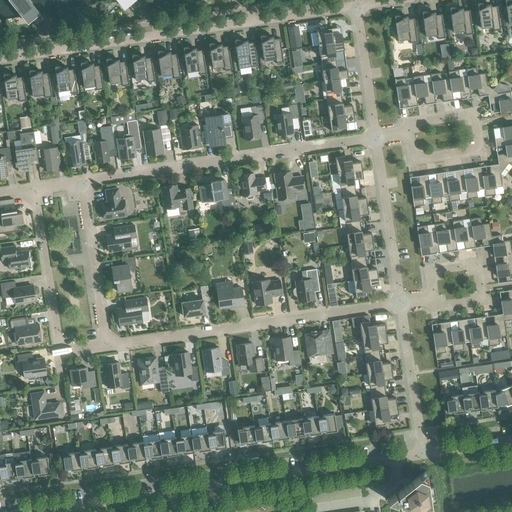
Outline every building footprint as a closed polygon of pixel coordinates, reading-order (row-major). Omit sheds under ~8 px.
[(15,0),(12,3),(23,17),(25,20),(30,16),(36,24),(43,19),(27,0),(15,0)] [(117,0),(119,2),(122,6),(126,2),(132,10),(139,4),(135,0),(117,0)] [(511,0),(504,0),(506,6),(503,7),(502,7),(503,14),(504,14),(507,13),(508,24),(511,23),(511,0)] [(493,30),(493,31),(500,30),(497,6),(486,8),(485,7),(485,6),(485,5),(484,5),(484,4),(483,4),(482,4),(481,3),(480,3),(479,3),(478,4),(477,4),(478,11),(475,11),(474,11),(476,18),(479,18),(481,28),(493,27),(493,30)] [(465,34),(465,35),(473,34),(469,10),(458,12),(458,11),(457,10),(457,9),(456,9),(456,8),(455,8),(454,7),(453,7),(452,7),(451,7),(450,8),(449,8),(450,15),(447,15),(448,23),(449,22),(448,22),(451,22),(453,33),(465,31),(466,34),(465,34)] [(438,38),(438,39),(445,38),(442,14),(430,16),(430,15),(430,14),(429,14),(429,13),(428,13),(428,12),(427,12),(426,11),(425,11),(423,11),(422,12),(423,19),(420,19),(419,19),(420,27),(421,27),(421,26),(424,26),(425,37),(437,35),(438,38)] [(410,42),(410,43),(417,42),(414,18),(402,20),(402,19),(402,18),(401,17),(400,16),(399,16),(398,15),(397,15),(396,15),(396,16),(395,16),(394,16),(395,23),(392,23),(391,23),(392,31),(393,31),(393,30),(396,30),(398,41),(410,39),(410,42)] [(316,31),(318,46),(343,42),(341,34),(332,35),(331,32),(326,33),(326,29),(316,31)] [(263,61),(276,59),(277,63),(283,62),(280,38),(273,39),(273,36),(268,38),(267,37),(266,36),(265,36),(264,35),(263,35),(262,35),(261,36),(260,36),(261,43),(258,43),(257,43),(258,51),(259,51),(259,50),(262,50),(263,61)] [(236,54),(238,69),(258,66),(254,42),(248,43),(247,40),(242,42),(241,41),(241,40),(240,40),(239,39),(238,39),(237,39),(236,39),(235,39),(234,40),(235,47),(232,47),(233,55),(233,54),(236,54)] [(318,46),(321,63),(336,61),(334,51),(344,50),(343,42),(318,46)] [(212,68),(225,67),(226,71),(232,70),(228,46),(222,47),(221,44),(217,46),(216,45),(215,44),(214,44),(214,43),(213,43),(212,43),(211,43),(210,43),(209,44),(210,51),(207,51),(206,51),(207,58),(208,58),(211,57),(212,68)] [(186,72),(199,70),(200,74),(206,74),(203,50),(196,51),(196,48),(196,47),(191,50),(190,49),(189,48),(188,47),(187,47),(186,47),(185,47),(184,47),(183,48),(184,55),(181,55),(180,55),(181,62),(182,62),(185,61),(186,72)] [(161,76),(174,74),(174,78),(180,77),(177,54),(170,55),(170,51),(165,54),(164,53),(164,52),(163,51),(161,51),(160,51),(159,51),(158,51),(157,51),(158,58),(155,59),(155,58),(154,59),(156,66),(159,65),(161,76)] [(135,80),(148,78),(149,82),(155,81),(151,58),(145,58),(144,55),(139,57),(138,56),(137,55),(136,54),(135,54),(134,54),(133,55),(132,55),(131,55),(132,62),(129,63),(129,62),(130,70),(130,69),(133,69),(135,80)] [(109,84),(122,82),(123,86),(129,85),(126,61),(119,62),(119,59),(118,59),(114,61),(113,60),(112,59),(111,59),(110,58),(109,58),(108,58),(106,59),(107,66),(104,66),(103,66),(104,74),(105,74),(105,73),(108,73),(109,84)] [(452,59),(446,60),(448,71),(454,70),(452,59)] [(321,63),(323,81),(348,77),(347,69),(337,71),(336,61),(321,63)] [(84,88),(97,86),(97,90),(103,89),(100,65),(93,66),(93,63),(88,65),(88,64),(86,63),(85,62),(83,62),(82,62),(81,62),(80,63),(81,70),(78,70),(77,70),(78,78),(79,77),(82,77),(84,88)] [(58,91),(71,90),(71,94),(78,93),(74,69),(68,70),(67,67),(62,69),(62,68),(61,67),(60,67),(59,66),(58,66),(57,66),(56,66),(55,67),(54,67),(55,74),(52,74),(53,81),(56,81),(58,91)] [(479,97),(488,96),(492,89),(487,86),(485,73),(477,74),(476,67),(466,69),(467,76),(469,89),(477,88),(479,97)] [(401,68),(393,69),(394,75),(394,77),(402,76),(401,68)] [(32,95),(45,93),(46,98),(52,97),(48,73),(42,74),(41,71),(37,73),(36,72),(35,71),(34,70),(33,70),(32,70),(31,70),(29,70),(28,71),(29,71),(30,78),(27,78),(26,78),(27,85),(28,85),(31,84),(32,95)] [(471,97),(469,89),(467,76),(459,77),(458,70),(454,70),(448,71),(449,79),(449,78),(451,92),(452,91),(459,90),(461,100),(471,98),(471,97)] [(453,100),(452,91),(451,92),(449,78),(449,79),(441,80),(440,73),(430,74),(431,81),(433,94),(434,94),(441,93),(443,102),(453,101),(453,100)] [(6,99),(19,97),(20,101),(26,100),(23,77),(16,78),(16,75),(16,74),(11,77),(10,76),(10,75),(9,75),(9,74),(8,74),(7,74),(6,74),(5,74),(4,74),(3,74),(3,75),(4,81),(1,82),(1,81),(0,82),(1,89),(2,89),(5,88),(6,99)] [(435,103),(434,94),(433,94),(431,81),(424,82),(423,75),(412,77),(413,84),(414,84),(416,97),(423,96),(425,105),(435,103)] [(323,81),(326,99),(341,97),(339,87),(349,86),(348,77),(323,81)] [(417,105),(416,97),(414,84),(413,84),(406,85),(405,78),(395,79),(394,79),(397,100),(398,100),(398,99),(405,98),(407,107),(418,106),(417,105)] [(492,89),(488,96),(489,105),(498,104),(499,111),(499,112),(511,110),(511,99),(511,100),(510,91),(497,93),(492,89)] [(184,96),(176,100),(179,105),(186,102),(184,96)] [(326,99),(329,117),(353,113),(352,105),(342,106),(341,97),(326,99)] [(291,119),(298,118),(296,104),(289,105),(290,113),(274,116),(277,135),(293,133),(291,119)] [(258,120),(264,119),(262,105),(251,107),(252,116),(241,117),(244,140),(261,138),(258,120)] [(177,107),(168,109),(170,120),(179,119),(177,107)] [(156,111),(159,126),(168,125),(165,110),(156,111)] [(353,113),(329,117),(331,131),(341,130),(340,127),(345,126),(345,123),(354,121),(353,113)] [(211,117),(207,123),(210,145),(224,143),(223,137),(231,136),(228,114),(211,117)] [(122,116),(111,118),(112,125),(123,123),(122,116)] [(30,119),(20,121),(21,128),(31,127),(30,119)] [(134,148),(135,146),(140,146),(136,120),(126,121),(128,134),(124,135),(123,136),(123,138),(117,139),(120,159),(135,157),(134,148)] [(183,124),(181,126),(181,127),(179,128),(183,149),(200,147),(197,125),(189,126),(189,125),(186,124),(183,124)] [(57,125),(49,126),(52,144),(60,143),(57,125)] [(496,147),(505,146),(505,145),(511,144),(511,125),(502,127),(502,128),(503,135),(494,137),(495,147),(496,147)] [(95,151),(96,162),(109,160),(108,150),(115,149),(111,126),(100,127),(102,141),(93,143),(94,145),(92,145),(93,151),(95,151)] [(143,132),(147,155),(163,152),(159,129),(143,132)] [(64,143),(68,167),(85,164),(82,146),(88,145),(86,131),(79,132),(80,140),(64,143)] [(15,162),(15,167),(17,166),(18,172),(28,170),(28,173),(33,172),(32,164),(38,164),(33,132),(20,134),(22,149),(15,150),(17,162),(15,162)] [(497,155),(498,164),(504,169),(508,163),(511,162),(511,144),(505,145),(505,146),(506,153),(497,155)] [(0,176),(7,176),(5,162),(11,161),(9,147),(0,148),(0,176)] [(43,161),(45,170),(59,168),(56,148),(42,150),(43,157),(42,158),(42,160),(43,161)] [(335,157),(337,174),(362,170),(361,162),(351,163),(351,160),(345,161),(345,156),(335,157)] [(490,175),(482,176),(484,189),(483,189),(485,196),(495,195),(494,187),(502,186),(500,174),(504,169),(498,164),(489,165),(490,175)] [(472,177),(465,178),(464,178),(466,192),(467,199),(477,197),(476,190),(483,189),(484,189),(482,176),(481,167),(471,168),(472,177)] [(454,180),(447,181),(446,181),(448,194),(449,201),(459,200),(458,193),(466,192),(464,178),(465,178),(463,170),(463,169),(453,171),(454,180)] [(337,174),(340,191),(355,189),(353,179),(363,178),(362,170),(337,174)] [(436,183),(429,184),(428,184),(430,197),(431,204),(433,204),(436,203),(442,202),(440,195),(448,194),(446,181),(447,181),(445,172),(446,172),(435,173),(436,183)] [(256,191),(266,190),(264,177),(257,179),(258,180),(254,180),(253,173),(239,175),(240,181),(238,182),(237,183),(237,188),(239,189),(241,189),(242,196),(246,196),(246,198),(248,199),(252,198),(253,197),(253,195),(256,194),(256,191)] [(292,193),(303,191),(301,178),(296,179),(296,180),(290,181),(289,173),(273,176),(274,183),(275,189),(277,202),(293,199),(292,193)] [(428,184),(429,184),(428,175),(428,174),(418,176),(418,185),(411,186),(410,186),(413,207),(424,205),(423,198),(430,197),(428,184)] [(234,196),(227,197),(224,180),(214,181),(215,184),(209,184),(208,183),(199,182),(198,182),(201,202),(221,199),(223,212),(236,210),(234,196)] [(180,191),(177,191),(176,185),(161,187),(164,209),(179,207),(179,206),(182,205),(183,210),(192,208),(189,188),(180,189),(180,191)] [(101,204),(104,219),(126,216),(124,200),(119,201),(118,189),(106,190),(107,199),(108,199),(108,203),(101,204)] [(340,191),(342,209),(367,205),(366,197),(356,199),(355,189),(340,191)] [(320,194),(314,195),(315,204),(323,203),(322,194),(320,194)] [(0,223),(0,233),(19,231),(18,224),(23,223),(22,213),(16,213),(16,211),(15,211),(14,204),(0,206),(0,213),(1,213),(1,215),(1,216),(2,224),(0,223)] [(342,209),(345,227),(360,225),(359,215),(368,214),(367,205),(342,209)] [(422,207),(415,208),(416,215),(423,214),(422,207)] [(312,216),(303,217),(305,229),(314,228),(312,216)] [(483,247),(492,245),(491,236),(491,235),(489,223),(481,224),(480,217),(470,219),(471,226),(473,239),(481,238),(483,247)] [(475,247),(473,239),(471,226),(463,227),(462,220),(452,221),(453,229),(453,228),(455,241),(456,241),(463,240),(465,249),(475,248),(475,247)] [(457,250),(456,241),(455,241),(453,228),(453,229),(446,230),(444,222),(439,223),(435,224),(434,224),(435,231),(436,231),(437,244),(438,244),(445,243),(447,252),(457,251),(457,250)] [(268,223),(253,226),(255,235),(269,233),(268,223)] [(115,235),(106,236),(109,252),(131,248),(129,238),(135,238),(133,225),(116,227),(117,233),(116,233),(115,235)] [(345,227),(348,245),(372,241),(371,233),(361,234),(360,225),(345,227)] [(439,253),(438,244),(437,244),(436,231),(435,231),(428,232),(427,225),(423,226),(416,227),(419,247),(420,247),(427,245),(429,255),(439,253)] [(236,229),(219,232),(220,241),(237,238),(236,229)] [(199,231),(188,233),(189,240),(200,239),(199,231)] [(313,232),(302,234),(303,243),(315,241),(313,232)] [(502,255),(503,264),(504,264),(511,262),(511,252),(510,240),(502,241),(500,234),(491,235),(491,236),(492,245),(494,257),(494,256),(502,255)] [(251,241),(242,243),(243,254),(253,253),(251,241)] [(348,245),(350,263),(365,260),(364,251),(374,249),(372,241),(348,245)] [(8,260),(9,269),(30,266),(27,250),(16,252),(15,246),(0,248),(0,249),(2,260),(8,260)] [(115,277),(115,281),(117,292),(132,290),(129,271),(136,270),(134,257),(121,259),(122,265),(111,267),(112,277),(115,277)] [(350,263),(353,280),(378,277),(376,268),(367,270),(365,260),(350,263)] [(511,262),(504,264),(503,264),(495,265),(497,277),(497,276),(505,275),(506,282),(511,281),(511,262)] [(312,291),(314,289),(319,288),(316,269),(306,271),(307,277),(302,277),(301,279),(301,281),(295,281),(297,288),(294,289),(293,290),(294,294),(295,296),(298,295),(298,301),(313,299),(312,291)] [(378,277),(353,280),(347,281),(349,293),(355,292),(355,297),(365,295),(365,290),(370,289),(369,286),(379,285),(378,277)] [(14,299),(15,304),(35,301),(33,286),(22,287),(21,280),(0,283),(3,298),(12,297),(14,299)] [(274,294),(274,295),(281,294),(279,280),(268,282),(268,280),(252,282),(253,289),(252,289),(253,295),(254,295),(256,305),(271,302),(270,295),(274,294)] [(234,303),(243,302),(241,289),(232,291),(231,281),(215,284),(219,307),(235,305),(234,303)] [(195,315),(205,313),(203,303),(209,302),(207,286),(201,287),(202,299),(181,303),(183,316),(192,315),(193,315),(195,315)] [(500,301),(502,314),(504,321),(511,319),(511,289),(507,290),(508,300),(501,301),(500,301)] [(117,309),(120,325),(142,321),(140,311),(147,310),(145,298),(124,301),(125,308),(117,309)] [(336,299),(329,300),(330,307),(337,306),(336,299)] [(494,325),(486,326),(488,339),(489,346),(499,344),(498,337),(506,336),(504,321),(502,314),(493,315),(494,325)] [(476,327),(469,328),(468,328),(470,341),(471,348),(481,347),(480,340),(488,339),(486,326),(485,317),(486,317),(485,316),(475,318),(476,327)] [(14,328),(17,345),(41,341),(38,324),(26,326),(25,319),(10,321),(11,329),(14,328)] [(458,330),(451,331),(450,331),(452,344),(453,351),(463,350),(462,342),(470,341),(468,328),(469,328),(467,319),(468,319),(457,320),(458,330)] [(359,323),(362,338),(386,335),(385,324),(375,325),(370,325),(369,321),(359,323)] [(450,331),(451,331),(450,322),(439,323),(440,332),(433,334),(433,333),(432,333),(435,354),(436,354),(446,352),(445,345),(452,344),(450,331)] [(305,335),(308,356),(309,356),(310,363),(326,361),(325,353),(331,352),(329,337),(323,338),(322,332),(305,335)] [(362,338),(364,356),(379,354),(378,344),(387,343),(386,335),(362,338)] [(271,348),(274,348),(275,360),(289,359),(290,365),(301,364),(299,350),(292,351),(290,337),(272,339),(272,341),(270,341),(271,348)] [(249,365),(250,372),(263,370),(261,358),(254,359),(251,343),(236,345),(239,365),(247,364),(249,365)] [(227,362),(221,363),(218,348),(202,350),(205,372),(221,369),(222,375),(229,374),(227,362)] [(190,367),(188,352),(184,353),(184,351),(182,350),(177,351),(176,352),(176,354),(172,354),(175,375),(190,373),(192,381),(198,380),(196,366),(190,367)] [(43,358),(33,360),(32,353),(17,355),(18,362),(22,362),(24,378),(46,375),(43,358)] [(364,356),(367,374),(392,370),(390,362),(381,363),(379,354),(364,356)] [(137,360),(141,385),(159,382),(161,392),(169,391),(166,371),(158,373),(156,357),(137,360)] [(107,387),(121,385),(122,389),(129,388),(127,373),(120,374),(118,362),(103,365),(107,387)] [(72,385),(79,384),(79,386),(81,385),(81,388),(95,386),(93,371),(87,372),(86,367),(70,370),(72,385)] [(367,374),(370,392),(385,389),(383,380),(393,378),(392,370),(367,374)] [(268,376),(260,377),(262,391),(270,390),(268,376)] [(238,396),(235,381),(229,382),(231,397),(238,396)] [(70,382),(66,383),(69,401),(74,400),(73,398),(74,398),(73,394),(71,394),(70,382)] [(500,392),(495,394),(496,405),(497,405),(505,404),(506,406),(511,403),(511,390),(511,389),(511,388),(511,385),(499,390),(500,392)] [(370,392),(372,409),(397,406),(396,398),(386,399),(385,389),(370,392)] [(483,394),(479,394),(478,394),(480,407),(481,407),(485,407),(485,409),(497,407),(497,405),(496,405),(495,394),(495,390),(483,391),(483,394)] [(59,403),(45,405),(44,392),(31,394),(35,419),(61,415),(59,403)] [(467,396),(463,397),(462,397),(464,410),(465,410),(469,409),(469,411),(481,409),(481,407),(480,407),(478,394),(479,394),(478,392),(466,394),(467,396)] [(349,395),(342,396),(343,406),(351,405),(349,395)] [(462,397),(463,397),(462,395),(450,396),(451,398),(445,399),(447,412),(453,411),(453,413),(465,412),(465,410),(464,410),(462,397)] [(397,406),(372,409),(375,425),(385,424),(384,419),(389,419),(389,415),(398,414),(397,406)] [(322,417),(318,418),(317,418),(319,431),(320,431),(324,431),(325,433),(337,431),(336,428),(336,429),(334,416),(334,414),(322,415),(322,417)] [(306,420),(302,420),(301,421),(303,434),(304,434),(308,433),(309,435),(321,433),(320,431),(319,431),(317,418),(318,418),(318,416),(306,418),(306,420)] [(290,422),(286,423),(285,423),(287,436),(288,436),(292,435),(293,437),(305,436),(304,434),(303,434),(301,421),(302,420),(302,418),(290,420),(290,422)] [(7,420),(0,421),(1,429),(8,428),(7,420)] [(274,425),(270,425),(269,425),(271,438),(272,438),(276,438),(277,440),(289,438),(288,436),(287,436),(285,423),(286,423),(286,421),(274,423),(274,425)] [(258,427),(254,428),(253,428),(255,441),(256,441),(260,440),(261,442),(273,440),(272,438),(271,438),(269,425),(270,425),(270,423),(258,425),(258,427)] [(253,428),(254,428),(254,426),(242,427),(242,430),(237,430),(239,443),(244,442),(245,445),(257,443),(256,441),(255,441),(253,428)] [(212,434),(208,435),(207,435),(209,448),(210,448),(214,447),(214,449),(226,447),(224,430),(212,432),(212,434)] [(196,436),(192,437),(191,437),(193,450),(194,450),(198,449),(198,451),(210,450),(210,448),(209,448),(207,435),(208,435),(208,433),(196,434),(196,436)] [(180,439),(176,439),(175,440),(177,452),(178,452),(182,452),(182,454),(194,452),(194,450),(193,450),(191,437),(192,437),(192,435),(180,437),(180,439)] [(164,441),(160,442),(159,442),(161,455),(162,455),(166,454),(166,456),(178,454),(178,452),(177,452),(175,440),(176,439),(175,437),(164,439),(164,441)] [(148,444),(144,444),(143,444),(145,457),(146,457),(150,456),(150,459),(162,457),(162,455),(161,455),(159,442),(160,442),(159,440),(148,441),(148,444)] [(132,446),(128,447),(127,447),(129,460),(129,459),(134,459),(134,461),(146,459),(146,457),(145,457),(143,444),(144,444),(143,442),(132,444),(132,446)] [(116,448),(112,449),(111,449),(113,462),(114,462),(118,461),(118,463),(130,462),(129,459),(129,460),(127,447),(128,447),(127,445),(115,446),(116,448)] [(100,451),(96,451),(95,452),(97,464),(102,464),(102,466),(114,464),(114,462),(113,462),(111,449),(112,449),(111,447),(99,449),(100,451)] [(84,453),(79,454),(80,467),(81,467),(86,466),(86,468),(98,466),(97,464),(95,452),(96,451),(95,449),(83,451),(84,453)] [(79,454),(79,452),(67,453),(68,456),(62,456),(64,469),(70,468),(70,471),(82,469),(81,467),(80,467),(79,454)] [(36,460),(31,461),(32,474),(33,474),(37,473),(38,475),(50,474),(47,456),(35,458),(36,460)] [(20,463),(15,463),(16,476),(17,476),(21,476),(22,478),(34,476),(33,474),(32,474),(31,461),(31,459),(19,461),(20,463)] [(4,465),(0,465),(0,476),(0,479),(1,479),(5,478),(6,480),(18,478),(17,476),(16,476),(15,463),(15,461),(3,463),(4,465)] [(396,501),(398,501),(398,504),(419,511),(431,511),(430,502),(436,501),(433,484),(428,485),(425,471),(397,493),(397,496),(395,496),(395,493),(386,500),(396,504),(396,501)]
